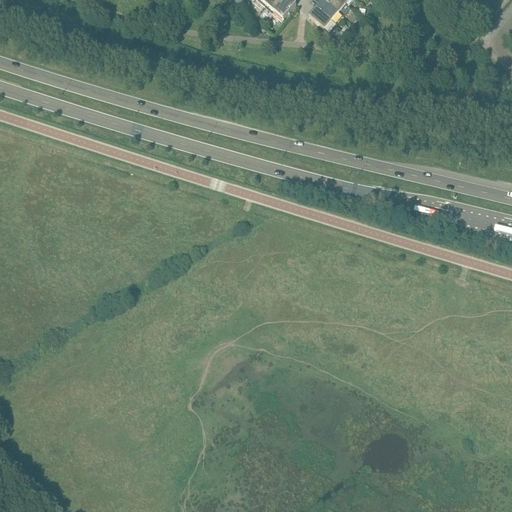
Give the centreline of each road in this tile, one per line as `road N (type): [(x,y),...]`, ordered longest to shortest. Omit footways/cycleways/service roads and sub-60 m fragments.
road 1 (unclassified): [(0,114),(511,273)]
road 2 (primary): [(0,87),(161,138),(511,229)]
road 3 (primary): [(511,198),(275,142),(0,62)]
